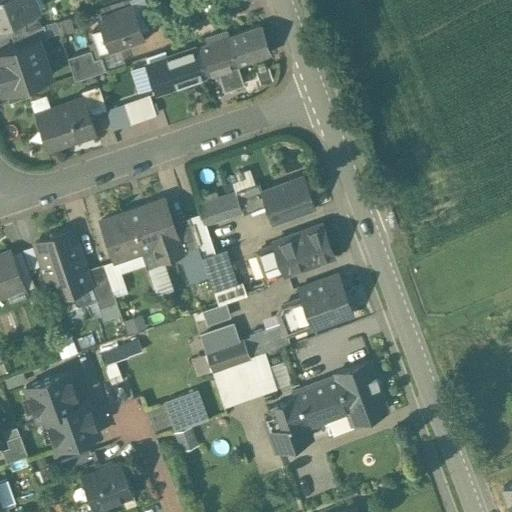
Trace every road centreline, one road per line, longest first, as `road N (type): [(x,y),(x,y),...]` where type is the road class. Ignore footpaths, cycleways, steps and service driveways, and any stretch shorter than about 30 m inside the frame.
road 1 (tertiary): [(318,90),(475,511)]
road 2 (residential): [(318,90),(5,202)]
road 3 (unknown): [(413,407),(258,466)]
road 4 (unknown): [(359,260),(234,308)]
